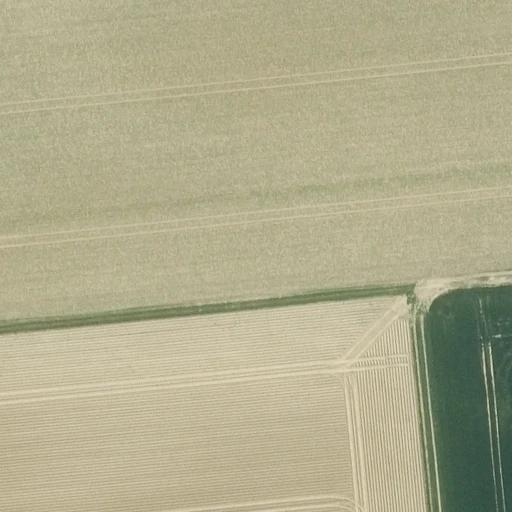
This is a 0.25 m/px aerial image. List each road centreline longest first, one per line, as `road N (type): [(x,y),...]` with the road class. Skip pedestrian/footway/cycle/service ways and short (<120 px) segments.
road 1 (track): [(511,280),(0,333)]
road 2 (track): [(423,289),(442,511)]
